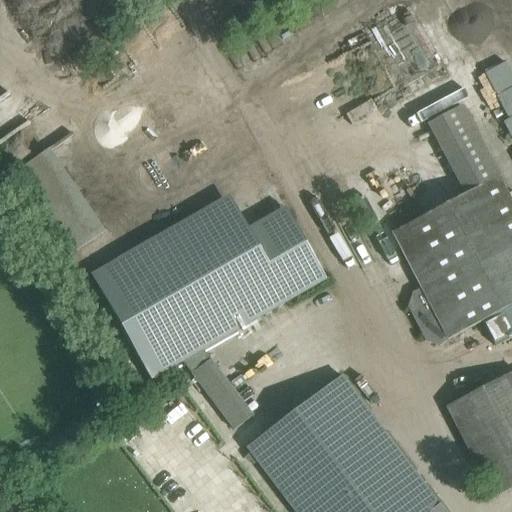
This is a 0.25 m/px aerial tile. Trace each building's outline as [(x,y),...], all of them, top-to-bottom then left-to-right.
[(511,71),(506,59),(484,70),(511,127),(511,71)] [(11,174),(68,257),(105,232),(48,149),(11,174)] [(511,201),(498,176),(391,233),(420,289),(412,293),(407,307),(426,341),(439,346),(483,322),(496,347),(511,338),(511,201)] [(228,195),(90,273),(151,380),(326,280),(284,207),(247,228),(228,195)] [(511,373),(446,408),(492,497),(511,486),(511,373)] [(444,511),(341,375),(246,447),(294,511),(444,511)]
